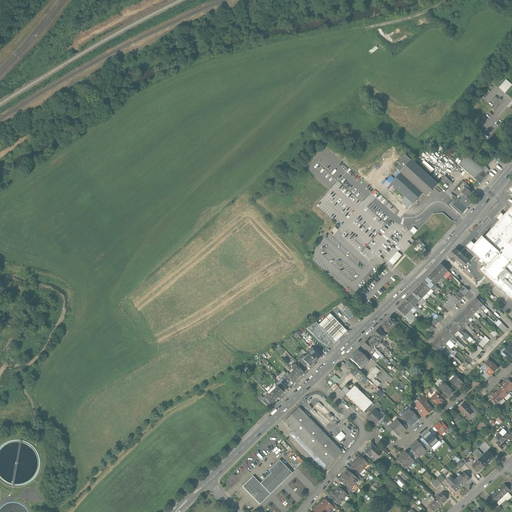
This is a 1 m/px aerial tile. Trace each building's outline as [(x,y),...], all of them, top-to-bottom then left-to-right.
[(500,88),(506,93),(511,86),(511,83),(507,79),(500,88)] [(401,174),(412,162),(405,156),(398,164),(399,165),(395,169),(401,174)] [(459,166),(480,185),(489,175),(467,156),(459,166)] [(426,196),(437,185),(412,162),(401,174),(423,194),(426,196)] [(413,204),(423,194),(401,174),(391,184),(405,197),(412,204),(413,204)] [(448,187),(449,188),(452,184),(444,177),(441,180),(445,184),(448,187)] [(466,188),(461,193),(467,198),(471,193),(468,190),(470,188),(467,186),(466,188)] [(472,203),(467,198),(461,193),(459,195),(463,198),(460,201),(458,199),(451,207),(461,216),(472,203)] [(400,202),(407,209),(412,204),(405,197),(400,202)] [(511,207),(504,216),(500,213),(496,218),(500,221),(484,239),(511,264),(511,207)] [(511,264),(484,239),(482,237),(475,245),(471,242),(467,247),(488,266),(482,272),(511,298),(511,264)] [(449,256),(452,259),(451,260),(458,267),(459,265),(463,268),(469,261),(461,255),(462,255),(458,252),(455,250),(449,256)] [(439,267),(437,269),(444,276),(446,278),(451,274),(441,265),(439,267)] [(437,269),(432,274),(439,280),(444,276),(437,269)] [(432,274),(428,278),(435,285),(439,280),(432,274)] [(428,278),(424,282),(431,289),(435,293),(439,289),(435,285),(428,278)] [(424,282),(420,287),(426,294),(431,289),(424,282)] [(420,287),(415,291),(422,298),(426,294),(420,287)] [(464,287),(460,291),(464,296),(469,291),(464,287)] [(415,291),(411,296),(418,302),(422,298),(415,291)] [(414,307),(418,302),(411,296),(407,300),(414,307)] [(454,296),(451,300),(456,305),(459,301),(454,296)] [(481,311),(483,312),(487,308),(476,298),(472,302),(481,311)] [(409,311),(414,307),(407,300),(402,305),(409,311)] [(451,300),(446,304),(451,309),(456,305),(451,300)] [(469,306),(476,313),(477,311),(480,313),(481,311),(472,302),(469,306)] [(398,309),(405,316),(409,311),(402,305),(400,307),(398,309)] [(465,310),(474,318),(476,316),(474,314),(476,313),(469,306),(465,310)] [(342,311),(350,319),(354,314),(346,307),(342,311)] [(462,313),(469,320),(470,318),(472,320),(474,318),(465,310),(462,313)] [(458,317),(470,328),(472,326),(467,322),(469,320),(462,313),(458,317)] [(332,340),(333,340),(332,341),(334,343),(347,331),(330,314),(318,325),(321,329),(323,327),(334,338),(332,340)] [(391,317),(386,321),(393,328),(396,325),(398,323),(391,317)] [(455,321),(462,327),(463,326),(468,330),(470,328),(458,317),(455,321)] [(381,326),(388,333),(393,328),(386,321),(381,326)] [(455,321),(451,324),(463,336),(465,334),(460,329),(462,327),(455,321)] [(332,341),(333,340),(332,340),(334,338),(323,327),(321,329),(318,325),(316,323),(307,329),(314,336),(313,336),(322,345),(324,344),(326,347),(332,341)] [(508,329),(502,323),(498,327),(504,333),(508,329)] [(447,328),(454,335),(456,333),(461,338),(463,336),(451,324),(447,328)] [(396,325),(393,328),(399,333),(402,330),(396,325)] [(444,332),(453,341),(455,339),(453,337),(454,335),(447,328),(444,332)] [(373,336),(380,342),(382,340),(385,336),(378,330),(372,336),(373,336)] [(440,336),(447,342),(449,340),(451,342),(453,341),(444,332),(440,336)] [(374,348),(375,349),(378,345),(380,343),(380,342),(373,336),(368,342),(374,348)] [(437,339),(446,348),(447,346),(445,344),(447,342),(440,336),(437,339)] [(467,340),(463,336),(461,338),(467,344),(469,342),(467,340)] [(435,349),(437,347),(448,357),(451,353),(450,352),(446,348),(437,339),(431,345),(435,349)] [(367,351),(371,354),(373,352),(371,351),(372,350),(374,348),(368,342),(367,341),(362,347),(364,348),(363,349),(366,352),(367,351)] [(308,355),(315,362),(321,357),(313,349),(310,352),(311,353),(308,355)] [(350,359),(361,369),(369,361),(358,351),(350,359)] [(469,356),(473,360),(477,357),(473,352),(469,356)] [(308,365),(310,367),(315,362),(308,355),(306,358),(305,357),(302,359),(308,365)] [(424,356),(420,362),(424,366),(429,360),(424,356)] [(481,368),(486,372),(493,364),(493,363),(492,364),(488,360),(484,365),(481,368)] [(493,364),(486,372),(490,376),(490,377),(492,375),(497,369),(495,367),(496,366),(493,364)] [(293,371),(299,377),(304,373),(298,367),(296,365),(291,369),(293,371)] [(375,367),(366,377),(370,381),(379,370),(375,367)] [(299,377),(293,371),(289,375),(295,382),(299,377)] [(289,375),(287,373),(283,378),(285,380),(291,386),(295,382),(289,375)] [(464,385),(456,376),(451,381),(459,390),(464,385)] [(285,389),(287,390),(291,386),(285,380),(281,384),(285,389)] [(502,387),(509,393),(511,389),(511,383),(510,382),(508,380),(506,382),(504,384),(502,386),(502,387)] [(444,393),(448,398),(453,393),(449,388),(445,384),(442,381),(437,386),(444,393)] [(277,387),(282,392),(284,390),(280,386),(277,383),(275,385),(277,387)] [(360,408),(364,412),(372,403),(373,402),(369,398),(368,399),(364,396),(365,394),(355,385),(350,391),(350,390),(349,391),(350,391),(349,391),(345,387),(343,389),(341,391),(346,395),(347,396),(346,398),(348,399),(349,398),(352,401),(351,402),(352,403),(353,402),(358,407),(357,408),(359,409),(360,408)] [(273,391),(279,398),(283,393),(282,392),(277,387),(273,391)] [(499,390),(497,393),(503,399),(509,393),(502,387),(501,389),(500,388),(499,390)] [(376,394),(381,398),(385,393),(380,389),(376,394)] [(279,398),(273,391),(269,395),(275,402),(279,398)] [(441,399),(443,397),(442,395),(438,391),(435,393),(436,394),(441,399)] [(495,403),(497,405),(503,399),(497,393),(496,392),(494,394),(492,396),(490,399),(495,403)] [(431,399),(438,406),(441,404),(442,404),(442,403),(443,402),(441,399),(436,394),(431,399)] [(269,405),(271,406),(275,402),(269,395),(264,400),(269,405)] [(419,402),(429,414),(433,410),(426,402),(423,398),(422,398),(419,401),(419,402)] [(425,416),(429,414),(419,402),(416,406),(420,411),(420,410),(422,413),(425,416)] [(374,405),(372,403),(364,412),(366,414),(368,411),(374,405)] [(458,409),(467,418),(472,413),(473,413),(469,408),(464,404),(458,409)] [(374,405),(368,411),(371,414),(375,410),(378,408),(374,405)] [(478,413),(471,406),(469,408),(473,413),(472,413),(475,416),(478,413)] [(285,423),(327,465),(341,451),(306,415),(307,414),(305,412),(304,413),(299,409),(285,423)] [(410,409),(406,413),(415,423),(419,419),(413,413),(410,409)] [(370,421),(374,425),(382,417),(375,410),(371,414),(368,418),(370,420),(370,421)] [(411,426),(415,423),(406,413),(402,417),(406,420),(411,426)] [(396,420),(393,423),(402,432),(406,429),(400,424),(397,420),(396,420)] [(447,429),(443,424),(441,422),(434,427),(438,431),(441,434),(447,429)] [(393,430),(398,436),(402,432),(393,423),(390,426),(389,427),(393,430)] [(340,441),(347,435),(342,431),(336,437),(340,441)] [(426,434),(437,447),(441,443),(440,442),(434,436),(430,431),(426,434)] [(499,441),(503,437),(500,434),(497,431),(493,436),(499,441)] [(503,437),(509,443),(511,439),(511,433),(509,431),(507,433),(503,437)] [(426,434),(422,438),(427,443),(433,449),(434,450),(437,447),(426,434)] [(442,440),(436,434),(434,436),(440,442),(442,440)] [(509,443),(503,437),(499,441),(497,444),(502,449),(509,443)] [(22,440),(13,440),(5,443),(0,446),(0,480),(0,481),(8,485),(16,487),(25,486),(32,481),(38,475),(41,466),(40,457),(36,449),(30,443),(22,440)] [(413,444),(422,454),(426,450),(423,447),(417,441),(413,444)] [(371,457),(372,458),(376,458),(379,455),(379,451),(374,446),(373,446),(373,445),(373,444),(371,443),(370,443),(369,445),(369,446),(367,446),(363,451),(370,458),(371,457)] [(433,449),(427,443),(424,445),(425,445),(429,449),(430,451),(433,449)] [(411,450),(418,457),(422,454),(413,444),(409,448),(411,450)] [(472,454),(478,460),(483,456),(477,449),(472,454)] [(416,459),(418,457),(411,450),(409,452),(416,459)] [(478,460),(484,467),(495,457),(489,451),(483,456),(478,460)] [(416,459),(409,452),(407,455),(414,462),(416,459)] [(404,466),(407,469),(414,462),(407,455),(405,453),(404,453),(403,454),(403,455),(398,460),(404,466)] [(355,461),(364,468),(368,464),(364,461),(360,457),(359,456),(355,461)] [(430,470),(437,463),(433,458),(425,465),(430,470)] [(404,466),(398,460),(398,459),(395,462),(402,468),(404,466)] [(484,467),(478,460),(472,467),(477,473),(484,467)] [(242,487),(260,505),(292,473),(280,461),(268,471),(270,473),(260,483),(253,476),(242,487)] [(356,470),(360,473),(364,468),(355,461),(351,465),(352,466),(356,470)] [(464,464),(461,461),(456,465),(459,469),(464,464)] [(347,487),(350,490),(351,490),(358,481),(358,480),(354,477),(348,471),(346,474),(345,473),(340,479),(341,479),(340,481),(347,487)] [(457,479),(463,485),(469,479),(464,473),(457,479)] [(441,476),(436,480),(440,484),(445,480),(441,476)] [(456,492),(463,485),(457,479),(454,476),(447,482),(456,492)] [(440,484),(436,480),(432,485),(436,489),(440,484)] [(504,484),(497,490),(503,497),(510,490),(504,484)] [(335,493),(343,500),(347,495),(343,492),(339,488),(335,493)] [(503,497),(497,490),(491,497),(496,503),(503,497)] [(335,501),(339,504),(343,500),(335,493),(331,497),(335,501)] [(435,499),(440,505),(447,499),(442,493),(435,499)] [(319,505),(326,511),(329,511),(333,508),(330,504),(325,499),(319,505)] [(434,511),(440,505),(435,499),(431,503),(428,506),(434,511)] [(16,501),(10,501),(4,503),(0,506),(0,511),(29,511),(26,507),(21,503),(16,501)]
